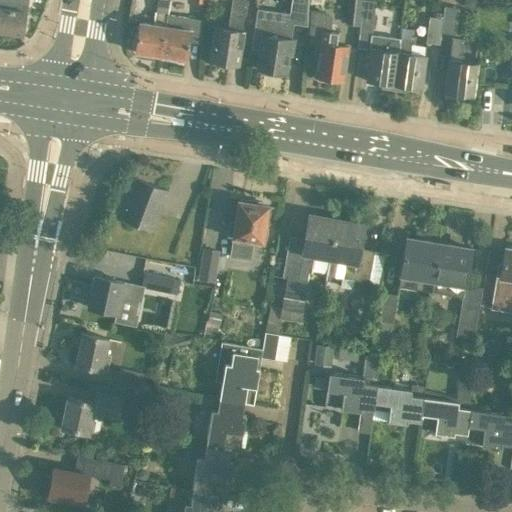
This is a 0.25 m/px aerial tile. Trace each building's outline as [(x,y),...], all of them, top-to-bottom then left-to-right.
[(0,0),(0,31),(22,35),(26,0),(0,0)] [(159,0),(156,0),(155,11),(165,13),(167,1),(159,0)] [(242,31),(241,31),(243,14),(247,15),(249,1),(244,0),(231,0),(227,29),(214,27),(210,60),(237,64),(242,31)] [(308,0),(291,0),(291,7),(307,9),(308,0)] [(361,0),(348,0),(346,24),(358,26),(361,0)] [(375,6),(362,5),(359,34),(372,36),(375,6)] [(441,19),(439,33),(453,35),(457,9),(443,7),(442,14),(435,13),(434,18),(441,19)] [(291,55),(293,38),(290,38),(293,14),(258,9),(252,47),(260,48),(257,68),(285,72),(287,55),(291,55)] [(335,44),(337,31),(328,30),(330,18),(326,13),(311,10),(309,41),(315,42),(313,54),(318,54),(315,76),(342,80),(346,45),(335,44)] [(166,14),(165,25),(160,55),(186,59),(186,55),(192,17),(166,14)] [(424,44),(437,46),(439,33),(441,19),(434,18),(428,17),(424,44)] [(134,52),(160,55),(165,25),(139,22),(134,52)] [(387,89),(392,90),(399,39),(389,37),(387,50),(370,47),(366,80),(387,84),(387,89)] [(462,39),(451,38),(443,97),(449,98),(449,93),(472,96),(477,62),(459,60),(462,39)] [(409,40),(399,39),(392,90),(398,90),(398,86),(419,89),(424,55),(408,53),(409,40)] [(120,218),(151,231),(168,190),(136,177),(120,218)] [(252,239),(262,240),(267,206),(238,201),(235,222),(230,222),(227,235),(233,236),(230,256),(249,259),(252,239)] [(289,236),(281,277),(291,278),(290,285),(284,284),(280,307),(268,306),(264,331),(277,333),(280,318),(301,322),(308,280),(308,272),(311,272),(313,257),(328,259),(335,219),(309,215),(308,213),(303,238),(289,236)] [(364,223),(362,224),(335,219),(328,259),(344,262),(341,278),(353,280),(351,290),(366,292),(374,251),(359,249),(364,223)] [(438,242),(406,237),(398,286),(430,291),(438,242)] [(430,291),(462,297),(470,248),(438,242),(430,291)] [(202,247),(197,280),(214,282),(219,250),(202,247)] [(489,308),(511,312),(511,248),(504,247),(499,276),(495,275),(489,308)] [(146,260),(141,286),(176,294),(182,268),(146,260)] [(87,306),(116,313),(120,296),(134,299),(137,284),(93,275),(87,306)] [(397,295),(379,292),(370,345),(388,348),(397,295)] [(455,337),(473,340),(477,310),(459,308),(455,337)] [(205,327),(218,329),(221,313),(208,310),(205,327)] [(79,341),(74,364),(106,371),(109,355),(105,354),(108,338),(81,332),(79,341)] [(243,402),(252,404),(260,357),(257,357),(259,349),(205,340),(204,347),(217,365),(214,382),(220,383),(218,397),(201,394),(201,395),(243,402)] [(330,348),(315,346),(313,364),(328,366),(330,348)] [(360,406),(371,408),(376,377),(379,355),(364,353),(361,375),(328,370),(323,405),(359,410),(360,406)] [(119,368),(116,385),(142,391),(145,373),(119,368)] [(377,377),(376,377),(371,408),(373,401),(389,403),(387,419),(406,422),(406,419),(418,420),(422,389),(376,382),(377,377)] [(465,433),(470,401),(454,399),(455,397),(424,389),(422,389),(418,420),(435,423),(433,432),(453,435),(453,431),(465,433)] [(67,396),(60,428),(87,434),(91,414),(116,419),(120,398),(96,393),(94,402),(67,396)] [(198,409),(210,411),(205,444),(230,449),(239,450),(245,415),(241,414),(243,402),(201,395),(198,409)] [(511,412),(470,407),(470,401),(465,433),(467,425),(483,427),(481,443),(500,446),(500,443),(511,445),(511,412)] [(231,461),(228,461),(230,449),(205,444),(187,441),(185,455),(197,457),(192,490),(186,489),(186,490),(217,495),(225,496),(231,461)] [(48,497),(83,503),(88,475),(109,479),(107,485),(120,487),(124,464),(76,455),(73,471),(53,467),(48,497)] [(462,456),(453,455),(450,481),(458,482),(462,456)] [(140,480),(144,480),(146,477),(146,473),(143,470),(139,470),(137,473),(137,477),(140,480)] [(133,492),(148,494),(149,483),(135,481),(133,492)] [(217,495),(186,490),(182,511),(217,511),(218,508),(215,507),(217,495)]
